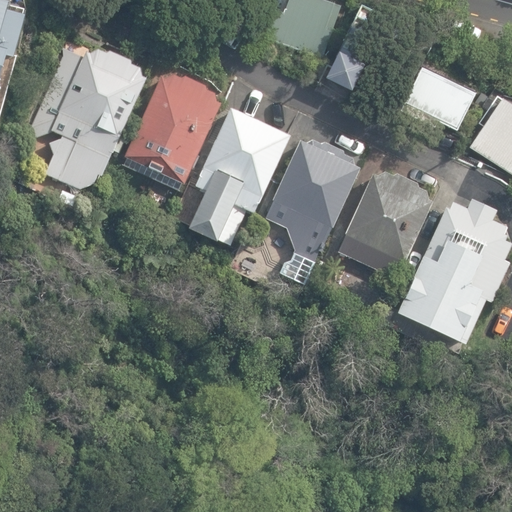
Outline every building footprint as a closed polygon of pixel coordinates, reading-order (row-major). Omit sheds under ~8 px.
[(0,0),(0,75),(6,54),(14,56),(25,13),(7,9),(9,1),(5,0),(0,0)] [(347,6),(327,0),(277,0),(264,39),(323,59),(333,26),(340,28),(347,6)] [(411,25),(360,2),(325,77),(351,89),(377,33),(402,45),(411,25)] [(98,174),(102,176),(147,77),(141,75),(140,66),(131,63),(130,60),(109,51),(107,53),(97,49),(91,56),(86,54),(74,81),(60,75),(50,101),(45,99),(30,132),(42,136),(51,133),(52,131),(62,135),(61,138),(50,143),(54,154),(44,175),(80,189),(95,183),(98,174)] [(292,79),(251,62),(235,101),(275,118),(292,79)] [(437,120),(456,130),(475,91),(419,64),(397,111),(434,128),(437,120)] [(165,77),(161,76),(124,156),(185,184),(221,103),(217,100),(215,92),(207,88),(206,85),(185,76),(181,77),(173,74),(165,77)] [(478,123),(482,126),(469,146),(511,173),(511,103),(501,96),(500,97),(495,94),(478,123)] [(291,135),(230,107),(199,175),(200,176),(195,185),(206,190),(188,226),(217,240),(218,239),(230,245),(247,209),(254,212),(291,135)] [(300,139),(265,218),(286,227),(294,251),(290,260),(285,261),(280,273),(305,284),(319,250),(322,251),(332,227),(333,228),(360,168),(354,165),(353,158),(344,154),(343,150),(325,142),(321,143),(313,139),(306,142),(300,139)] [(373,173),(338,251),(398,279),(433,200),(428,198),(427,190),(418,186),(418,182),(396,172),(393,174),(385,171),(377,175),(373,173)] [(404,294),(396,311),(466,343),(486,299),(492,302),(510,261),(505,259),(511,243),(505,240),(508,234),(505,233),(508,226),(493,219),(497,210),(472,198),(468,208),(453,201),(450,208),(446,207),(424,255),(423,255),(405,295),(404,294)]
